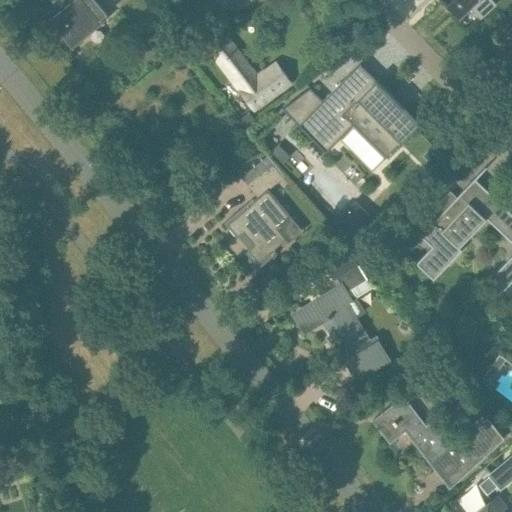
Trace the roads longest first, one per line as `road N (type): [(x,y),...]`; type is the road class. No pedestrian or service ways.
road 1 (residential): [(368,511),(0,58)]
road 2 (residential): [(511,140),(377,0)]
